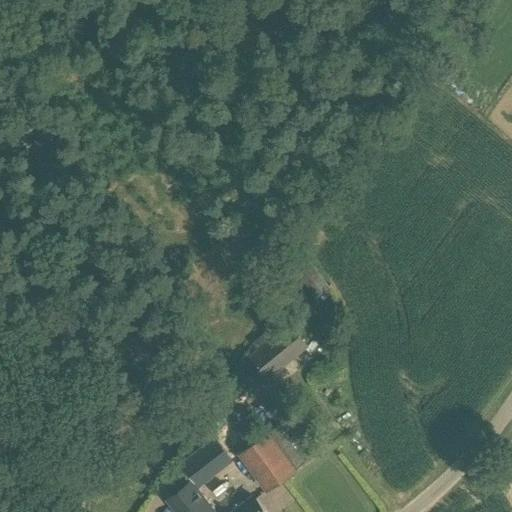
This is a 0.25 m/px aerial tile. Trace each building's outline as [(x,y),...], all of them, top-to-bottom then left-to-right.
[(306,258),(293,268),(316,298),(329,288),(306,258)] [(269,338),(247,355),(267,379),(308,345),(282,314),(262,330),(269,338)] [(269,433),(240,454),(268,492),(297,471),(269,433)] [(199,485),(233,460),(218,439),(217,438),(183,463),(199,485)] [(268,511),(253,493),(228,511),(217,511),(181,465),(160,481),(171,494),(165,499),(174,511),(268,511)]
